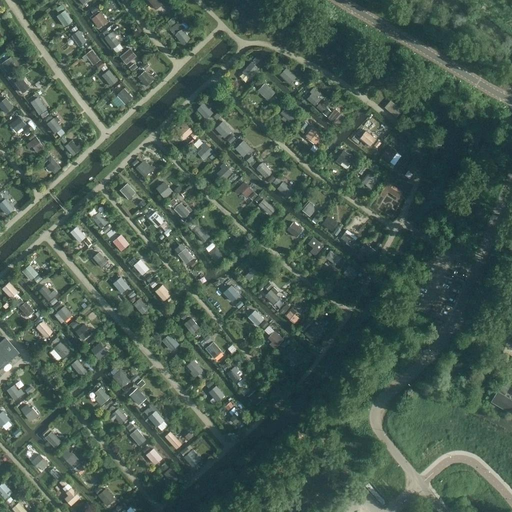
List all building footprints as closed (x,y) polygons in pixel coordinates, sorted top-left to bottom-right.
[(147,0),(155,10),(162,5),(158,0),(147,0)] [(73,21),(65,10),(57,16),(64,27),(73,21)] [(107,22),(100,12),(91,19),(98,28),(107,22)] [(173,17),(168,22),(171,26),(176,22),(173,17)] [(190,39),(183,29),(175,35),(182,45),(190,39)] [(112,49),(120,43),(112,33),(110,34),(107,30),(102,33),(105,37),(104,38),(112,49)] [(71,36),(79,47),(86,42),(79,31),(71,36)] [(137,56),(130,49),(120,57),(127,65),(137,56)] [(92,50),(85,55),(82,57),(85,61),(88,59),(93,65),(100,60),(92,50)] [(257,55),(252,60),(256,64),(260,58),(257,55)] [(11,57),(9,59),(2,64),(8,74),(16,68),(12,63),(14,61),(11,57)] [(101,61),(96,65),(99,70),(104,66),(101,61)] [(259,69),(251,62),(242,72),(250,79),(259,69)] [(134,63),(129,67),(132,72),(138,67),(134,63)] [(101,76),(110,87),(118,80),(109,69),(101,76)] [(281,76),(289,84),(296,77),(287,69),(281,76)] [(138,77),(146,87),(153,81),(144,71),(138,77)] [(14,83),(22,94),(30,88),(22,77),(20,79),(18,76),(15,78),(17,81),(14,83)] [(297,78),(292,84),(298,88),(302,83),(297,78)] [(260,79),(255,84),(258,87),(263,83),(260,79)] [(257,91),(267,100),(275,92),(265,83),(257,91)] [(306,99),(315,106),(321,99),(318,97),(320,94),(313,87),(309,92),(311,93),(306,99)] [(116,95),(125,105),(133,98),(124,88),(116,95)] [(38,97),(31,102),(39,115),(47,110),(38,97)] [(0,106),(5,113),(13,107),(7,98),(0,103),(0,106)] [(386,106),(395,114),(400,108),(391,100),(386,106)] [(197,109),(206,119),(213,113),(203,103),(197,109)] [(282,104),(277,109),(280,112),(285,107),(282,104)] [(280,113),(290,122),(297,115),(287,106),(280,113)] [(341,116),(342,114),(335,109),(327,118),(337,126),(344,118),(341,116)] [(50,114),(44,119),(47,123),(53,118),(50,114)] [(20,116),(10,124),(16,132),(26,123),(20,116)] [(56,116),(53,118),(47,123),(55,133),(61,128),(57,122),(59,120),(56,116)] [(223,121),(215,128),(224,137),(232,130),(223,121)] [(177,132),(184,140),(193,131),(185,122),(180,126),(182,128),(177,132)] [(304,122),(299,127),(303,130),(308,125),(304,122)] [(305,136),(316,144),(322,136),(312,127),(305,136)] [(195,131),(191,135),(195,140),(199,136),(195,131)] [(366,131),(360,138),(369,146),(376,139),(366,131)] [(44,148),(36,137),(26,145),(29,149),(32,146),(37,153),(44,148)] [(80,143),(76,146),(72,140),(65,146),(73,156),(83,147),(80,143)] [(252,149),(244,140),(235,148),(243,157),(252,149)] [(197,153),(204,160),(213,151),(205,142),(200,146),(202,148),(197,153)] [(388,145),(380,155),(388,161),(396,151),(388,145)] [(343,150),(335,161),(341,165),(343,161),(349,165),(354,158),(343,150)] [(47,166),(54,174),(61,168),(51,156),(47,159),(50,163),(47,166)] [(136,168),(144,177),(151,171),(143,162),(136,168)] [(256,168),(265,178),(272,172),(263,162),(256,168)] [(216,173),(224,181),(233,172),(223,163),(220,167),(222,169),(216,173)] [(361,164),(356,171),(362,175),(367,168),(361,164)] [(362,182),(371,189),(378,180),(369,173),(362,182)] [(158,186),(165,180),(161,176),(154,183),(158,186)] [(156,188),(165,199),(173,192),(164,181),(156,188)] [(253,191),(244,182),(235,191),(238,195),(241,192),(246,198),(253,191)] [(277,189),(288,198),(294,190),(283,182),(277,189)] [(386,182),(379,193),(385,197),(388,192),(392,186),(386,182)] [(120,190),(128,199),(136,192),(127,183),(120,190)] [(254,192),(249,197),(252,200),(257,195),(254,192)] [(0,202),(0,207),(7,215),(14,209),(6,198),(0,202)] [(173,198),(166,205),(169,208),(171,206),(183,218),(192,210),(188,205),(185,207),(181,203),(179,204),(173,198)] [(258,205),(270,215),(275,210),(263,199),(258,205)] [(312,213),(313,214),(314,212),(314,211),(313,205),(310,201),(309,202),(308,201),(301,209),(309,217),(312,213)] [(148,218),(157,228),(165,221),(156,211),(148,218)] [(92,218),(101,229),(108,222),(99,212),(92,218)] [(317,214),(313,220),(316,223),(321,218),(317,214)] [(322,224),(331,231),(338,222),(328,215),(322,224)] [(194,221),(188,225),(192,229),(197,225),(194,221)] [(288,229),(298,237),(303,231),(293,222),(288,229)] [(108,225),(102,230),(105,234),(111,229),(108,225)] [(70,233),(79,243),(86,237),(77,226),(70,233)] [(193,231),(203,242),(210,237),(200,226),(193,231)] [(169,228),(164,233),(168,237),(173,232),(169,228)] [(341,238),(351,246),(356,239),(346,231),(341,238)] [(121,234),(113,241),(121,250),(129,243),(121,234)] [(310,252),(315,256),(324,245),(313,237),(308,244),(313,248),(310,252)] [(177,246),(179,251),(187,247),(185,243),(177,246)] [(212,243),(206,249),(209,252),(215,247),(212,243)] [(359,251),(370,258),(375,251),(365,243),(359,251)] [(217,264),(225,257),(216,246),(208,253),(217,264)] [(193,257),(186,248),(177,255),(185,264),(193,257)] [(340,258),(330,250),(325,257),(335,265),(340,258)] [(101,268),(107,263),(98,253),(93,258),(101,268)] [(133,266),(142,275),(149,268),(140,259),(133,266)] [(22,271),(30,281),(38,274),(30,264),(22,271)] [(343,273),(353,280),(358,271),(349,265),(343,273)] [(245,276),(252,284),(258,279),(255,276),(257,273),(252,269),(245,276)] [(113,283),(121,294),(129,287),(121,277),(113,283)] [(1,289),(10,299),(18,292),(9,282),(1,289)] [(54,289),(51,292),(45,285),(39,290),(48,301),(57,293),(54,289)] [(155,291),(164,301),(170,295),(162,285),(155,291)] [(223,292),(232,302),(240,295),(231,285),(223,292)] [(273,287),(264,295),(273,304),(280,297),(276,294),(278,292),(273,287)] [(133,304),(142,315),(149,309),(140,298),(133,304)] [(34,311),(26,302),(25,303),(21,299),(16,304),(18,306),(19,305),(20,306),(19,307),(27,317),(34,311)] [(59,302),(53,307),(57,311),(62,306),(59,302)] [(57,312),(65,322),(72,315),(64,306),(57,312)] [(292,306),(289,310),(284,315),(293,323),(297,318),(294,314),(297,311),(292,306)] [(254,310),(247,317),(256,326),(263,318),(254,310)] [(184,323),(193,334),(200,328),(191,317),(184,323)] [(36,328),(45,338),(53,332),(43,321),(36,328)] [(307,322),(300,329),(304,332),(310,325),(307,322)] [(84,324),(75,331),(82,340),(91,332),(84,324)] [(312,325),(310,327),(304,333),(314,342),(320,335),(317,332),(318,330),(312,325)] [(165,328),(159,333),(163,337),(169,332),(165,328)] [(275,332),(269,338),(273,341),(271,344),(275,348),(283,339),(275,332)] [(169,335),(163,340),(172,352),(179,345),(169,335)] [(57,337),(52,341),(56,346),(53,348),(62,359),(70,352),(57,337)] [(5,338),(0,343),(0,368),(18,353),(5,338)] [(108,352),(100,342),(91,350),(99,360),(108,352)] [(205,349),(214,359),(222,352),(213,342),(205,349)] [(286,356),(297,366),(304,359),(293,349),(286,356)] [(193,359),(186,366),(196,377),(203,370),(193,359)] [(71,365),(81,376),(87,371),(76,360),(71,365)] [(241,378),(237,373),(240,371),(235,366),(226,373),(235,384),(241,378)] [(112,377),(122,387),(130,381),(120,370),(112,377)] [(137,374),(131,378),(134,382),(140,377),(137,374)] [(210,379),(205,384),(209,388),(214,383),(210,379)] [(242,380),(237,384),(241,388),(245,384),(245,383),(242,380)] [(21,388),(18,390),(14,385),(6,390),(14,401),(24,393),(21,388)] [(490,402),(511,414),(511,413),(511,400),(504,396),(508,389),(501,385),(498,391),(497,391),(490,402)] [(210,391),(218,401),(224,395),(216,386),(210,391)] [(95,398),(101,405),(109,398),(100,388),(95,393),(98,396),(95,398)] [(136,389),(130,395),(139,405),(145,399),(136,389)] [(255,389),(247,396),(254,405),(263,398),(255,389)] [(230,402),(225,407),(228,410),(233,406),(230,402)] [(20,409),(30,421),(38,415),(29,403),(20,409)] [(153,405),(148,409),(152,413),(157,409),(153,405)] [(229,412),(233,417),(230,419),(235,424),(243,417),(234,407),(229,412)] [(119,408),(112,414),(109,417),(113,420),(115,418),(120,424),(127,418),(119,408)] [(10,420),(2,411),(0,412),(0,426),(0,427),(10,420)] [(149,417),(157,427),(164,421),(156,411),(149,417)] [(48,428),(42,434),(44,436),(50,430),(48,428)] [(130,435),(139,446),(146,440),(137,429),(130,435)] [(45,438),(54,448),(61,442),(52,431),(45,438)] [(182,444),(170,431),(165,437),(176,449),(182,444)] [(190,432),(185,436),(188,440),(193,436),(190,432)] [(187,447),(180,452),(183,456),(190,450),(187,447)] [(61,455),(71,466),(79,459),(71,451),(70,453),(67,449),(61,455)] [(146,455),(154,465),(162,458),(154,449),(146,455)] [(184,457),(193,467),(199,461),(190,451),(184,457)] [(49,464),(39,454),(31,462),(37,468),(39,466),(42,470),(49,464)] [(78,461),(72,466),(76,471),(82,465),(78,461)] [(82,466),(77,471),(80,474),(85,470),(82,466)] [(163,474),(173,484),(179,478),(170,468),(163,474)] [(97,478),(90,469),(81,477),(89,485),(97,478)] [(63,479),(59,483),(64,488),(68,484),(63,479)] [(0,484),(0,493),(5,500),(13,493),(3,482),(0,484)] [(68,495),(65,498),(72,505),(80,497),(71,488),(66,493),(68,495)] [(106,490),(104,491),(99,496),(107,505),(114,499),(106,490)] [(12,508),(14,511),(27,511),(19,502),(12,508)]
